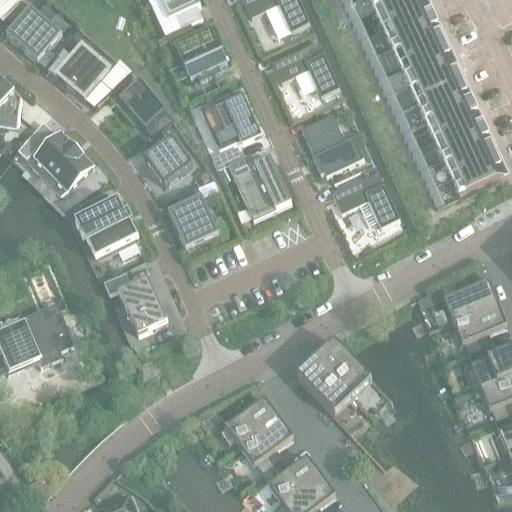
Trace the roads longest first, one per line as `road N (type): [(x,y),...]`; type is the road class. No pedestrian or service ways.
road 1 (residential): [(0,52),(108,153),(142,203),(226,378)]
road 2 (residential): [(357,308),(216,0)]
road 3 (residential): [(226,378),(112,451),(59,511)]
road 4 (residential): [(254,362),(366,511)]
road 5 (residential): [(485,238),(357,308)]
